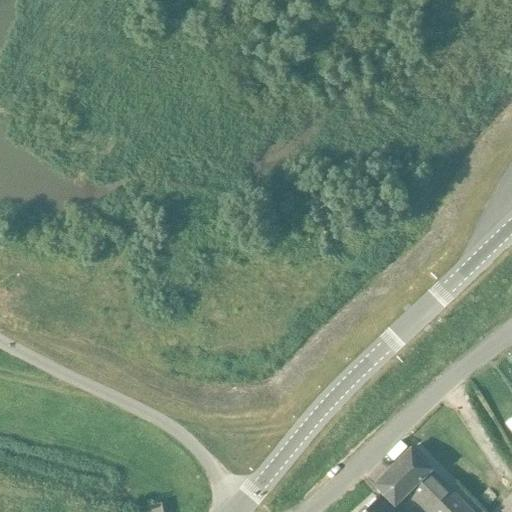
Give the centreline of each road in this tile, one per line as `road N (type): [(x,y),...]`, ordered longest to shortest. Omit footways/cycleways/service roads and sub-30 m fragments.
road 1 (tertiary): [(234,511),(390,339),(511,224)]
road 2 (unclassified): [(305,511),(511,332)]
